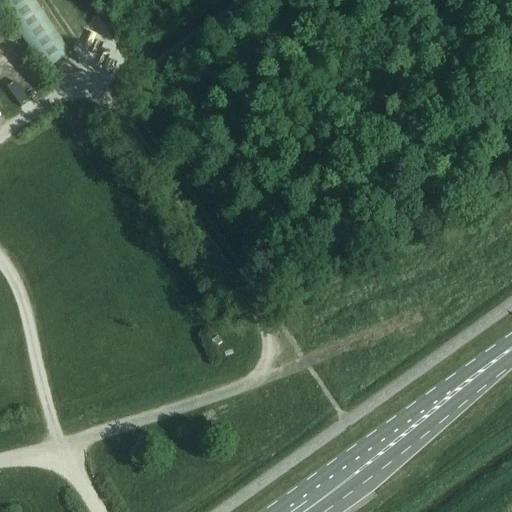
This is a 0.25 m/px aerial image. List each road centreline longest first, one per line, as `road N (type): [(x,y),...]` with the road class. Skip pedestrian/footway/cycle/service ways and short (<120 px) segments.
road 1 (track): [(263,378),(274,352),(266,330),(96,83),(43,103),(0,135)]
road 2 (track): [(0,459),(127,426),(350,343)]
road 3 (primary): [(290,511),(511,349)]
road 4 (track): [(222,0),(96,83),(44,0)]
road 5 (track): [(0,255),(23,293),(56,445)]
